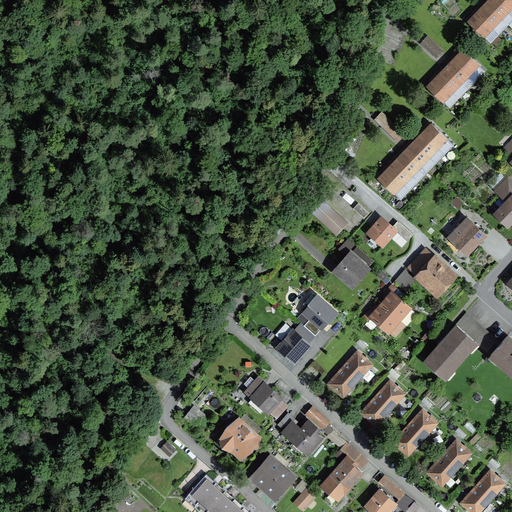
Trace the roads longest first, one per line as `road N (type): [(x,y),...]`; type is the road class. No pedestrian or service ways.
road 1 (residential): [(225,320),(324,154),(392,0)]
road 2 (residential): [(225,320),(436,511)]
road 3 (residential): [(268,511),(166,417),(225,320)]
